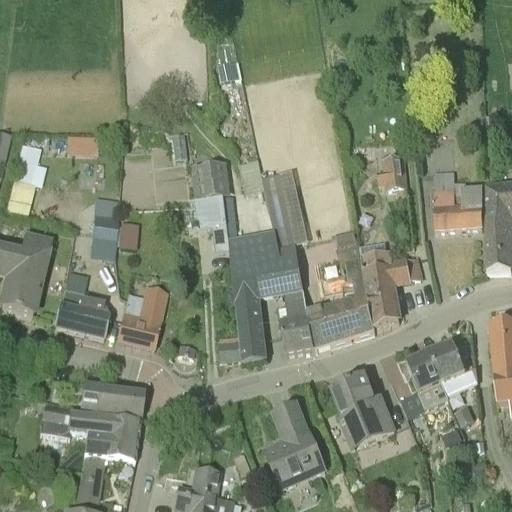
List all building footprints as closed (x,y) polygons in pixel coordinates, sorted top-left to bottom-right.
[(221,95),(238,91),(234,74),(217,78),(221,95)] [(417,100),(419,114),(431,112),(429,98),(417,100)] [(416,144),(434,141),(431,112),(419,114),(412,115),(416,144)] [(0,183),(0,184),(10,140),(0,139),(0,183)] [(69,159),(97,159),(97,142),(69,141),(69,159)] [(407,195),(404,163),(382,165),(383,176),(385,190),(385,197),(396,196),(397,202),(406,201),(406,195),(407,195)] [(34,192),(41,193),(46,173),(36,171),(18,166),(13,186),(20,188),(21,188),(34,191),(34,192)] [(483,236),(482,195),(467,196),(466,189),(455,189),(454,177),(434,177),(436,215),(434,215),(436,239),(483,236)] [(273,238),(277,255),(295,252),(296,251),(280,179),(262,183),(264,191),(264,194),(273,238)] [(511,189),(486,190),(487,280),(511,279),(511,220),(511,189)] [(230,202),(226,203),(230,245),(236,244),(233,202),(230,202)] [(213,234),(215,258),(231,256),(230,245),(226,203),(195,208),(197,235),(213,234)] [(114,264),(118,222),(94,220),(89,261),(114,264)] [(117,231),(115,250),(127,251),(131,251),(132,232),(129,232),(117,231)] [(287,363),(315,358),(307,320),(295,252),(277,255),(273,238),(236,244),(230,245),(231,256),(233,279),(240,349),(242,365),(243,371),(266,367),(259,304),(283,300),(285,313),(278,315),(287,363)] [(20,258),(0,253),(0,283),(8,285),(1,315),(32,322),(50,245),(24,239),(20,258)] [(385,247),(361,252),(363,264),(375,336),(399,328),(393,290),(421,285),(418,265),(406,267),(406,265),(392,267),(390,258),(387,258),(385,247)] [(356,306),(307,320),(315,358),(376,338),(375,336),(363,264),(361,264),(345,267),(349,289),(353,288),(356,306)] [(118,348),(154,356),(164,297),(144,293),(142,303),(127,301),(118,348)] [(95,308),(96,304),(65,298),(55,334),(104,346),(109,325),(105,310),(95,308)] [(511,329),(491,333),(500,410),(511,408),(511,329)] [(240,349),(239,343),(219,345),(220,351),(240,349)] [(222,368),(242,365),(240,349),(220,351),(222,368)] [(177,360),(177,361),(193,364),(194,363),(192,363),(193,355),(181,352),(179,360),(177,360)] [(475,376),(465,380),(454,352),(433,361),(431,357),(430,357),(432,361),(430,362),(447,403),(477,390),(475,376)] [(447,403),(430,362),(428,363),(427,359),(426,359),(428,363),(407,371),(419,401),(419,400),(425,415),(448,406),(447,403)] [(381,404),(375,407),(365,384),(332,397),(344,425),(349,423),(361,451),(395,437),(381,404)] [(96,417),(141,426),(143,402),(84,395),(80,414),(96,417)] [(140,431),(70,421),(69,428),(63,426),(66,414),(46,410),(44,421),(42,421),(39,436),(68,442),(69,437),(86,441),(138,448),(140,431)] [(309,438),(308,438),(297,412),(274,422),(285,448),(265,456),(281,495),(325,476),(309,438)] [(474,427),(468,412),(454,418),(460,433),(474,427)] [(441,440),(446,452),(461,446),(457,434),(441,440)] [(135,469),(138,448),(86,441),(82,463),(84,463),(80,483),(79,483),(74,510),(90,511),(95,511),(102,464),(135,469)] [(474,482),(475,479),(487,477),(486,466),(474,468),(471,465),(468,463),(465,462),(461,462),(457,462),(454,464),(451,467),(450,470),(449,474),(449,477),(450,481),(452,484),(454,486),(458,488),(461,489),(465,488),(468,487),(471,485),(474,482)] [(216,505),(220,480),(195,476),(192,497),(178,495),(175,511),(232,511),(233,508),(216,505)] [(261,496),(257,489),(249,493),(252,500),(261,496)]
